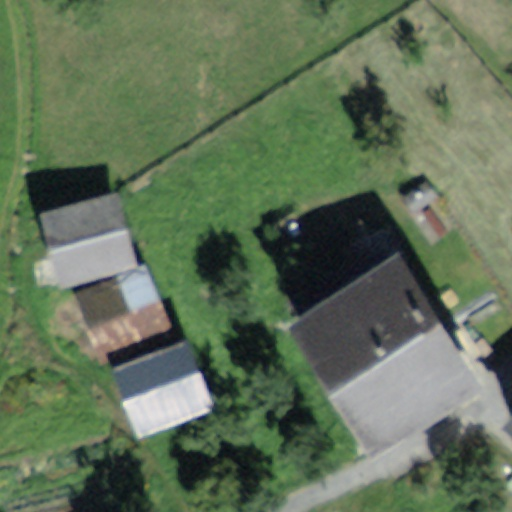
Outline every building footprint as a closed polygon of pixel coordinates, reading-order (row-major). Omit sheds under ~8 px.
[(122,198),(47,215),(63,288),(139,269),(122,198)] [(383,461),(490,390),(401,258),(295,329),(383,461)] [(139,269),(73,296),(99,359),(165,332),(139,269)] [(192,343),(118,363),(137,431),(211,411),(192,343)] [(511,414),(502,424),(511,433),(511,414)]
